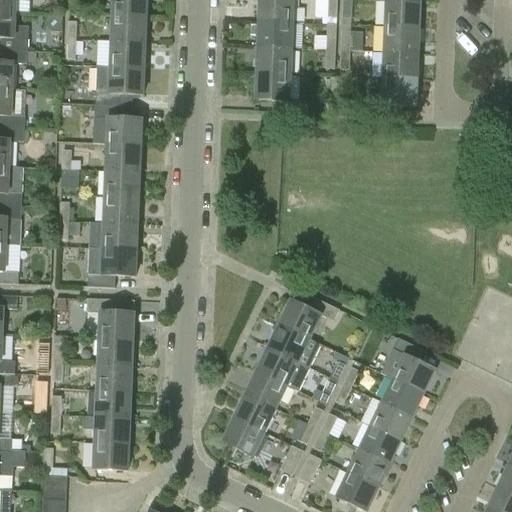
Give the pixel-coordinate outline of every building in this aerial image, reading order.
[(0,0),(0,12),(15,13),(15,0),(23,0),(30,0),(29,0),(0,0)] [(68,0),(68,9),(77,9),(77,0),(68,0)] [(112,0),(112,17),(146,18),(146,0),(112,0)] [(293,0),(260,0),(259,22),(293,24),(293,0)] [(328,0),(327,19),(322,19),(322,25),(327,25),(336,25),(337,0),(328,0)] [(342,0),(342,19),(352,19),(353,0),(349,0),(342,0)] [(386,27),(420,29),(421,3),(387,2),(386,27)] [(15,13),(0,12),(0,39),(1,40),(0,52),(28,53),(29,28),(14,28),(15,13)] [(111,43),(145,44),(146,18),(112,17),(111,43)] [(293,24),(259,22),(258,48),(292,50),(293,24)] [(77,23),(67,23),(67,41),(76,41),(77,23)] [(326,51),(335,52),(336,25),(327,25),(326,51)] [(420,29),(386,27),(385,54),(418,55),(420,29)] [(351,35),(341,34),(341,52),(350,52),(351,35)] [(66,60),(75,61),(76,41),(67,41),(66,60)] [(110,68),(144,70),(145,44),(111,43),(110,68)] [(292,50),(258,48),(257,75),(291,76),(292,50)] [(325,70),(335,70),(335,52),(326,51),(325,70)] [(0,90),(11,91),(12,65),(27,66),(27,63),(36,64),(36,54),(28,53),(0,52),(0,55),(0,90)] [(340,71),(349,71),(350,52),(341,52),(340,71)] [(418,55),(385,54),(383,80),(417,81),(418,55)] [(144,70),(110,68),(110,69),(97,68),(95,107),(122,108),(123,96),(143,97),(144,70)] [(291,76),(257,75),(256,101),(276,102),(276,115),(303,116),(303,103),(289,102),(291,76)] [(417,81),(383,80),(382,106),(369,106),(368,119),(395,121),(396,107),(416,108),(417,81)] [(11,91),(0,90),(0,129),(25,131),(25,118),(10,118),(11,91)] [(107,146),(140,147),(141,121),(122,120),(122,108),(95,107),(93,145),(107,146)] [(0,168),(9,169),(9,168),(10,142),(29,143),(29,132),(25,132),(25,131),(0,129),(0,168)] [(106,172),(139,173),(140,147),(107,146),(106,172)] [(72,153),(62,152),(61,170),(71,171),(72,153)] [(9,169),(0,168),(0,207),(22,209),(23,169),(9,168),(9,169)] [(79,173),(71,172),(71,171),(61,170),(61,189),(78,190),(79,173)] [(105,198),(138,199),(139,173),(106,172),(105,198)] [(138,199),(105,198),(104,225),(137,226),(138,199)] [(69,205),(60,204),(59,223),(68,223),(69,205)] [(0,246),(5,247),(20,247),(22,209),(0,207),(0,246)] [(59,242),(68,242),(68,223),(59,223),(59,242)] [(137,226),(104,225),(103,251),(136,252),(137,226)] [(18,273),(4,273),(5,247),(0,246),(0,285),(18,286),(18,273)] [(115,290),(115,277),(135,278),(136,252),(103,251),(89,250),(87,289),(115,290)] [(0,297),(0,336),(2,337),(3,311),(17,311),(17,298),(0,297)] [(280,326),(310,341),(321,317),(334,322),(339,312),(314,300),(310,311),(291,302),(280,326)] [(87,314),(100,314),(99,340),(133,341),(134,315),(114,314),(114,302),(87,301),(87,314)] [(310,341),(280,326),(269,349),(299,364),(310,341)] [(2,337),(0,336),(0,375),(15,376),(15,363),(1,363),(2,337)] [(394,381),(424,395),(435,371),(417,362),(422,351),(397,339),(392,350),(405,357),(394,381)] [(98,366),(132,367),(133,341),(99,340),(98,366)] [(63,346),(55,346),(54,364),(63,364),(63,346)] [(299,364),(269,349),(257,373),(287,387),(299,364)] [(346,366),(338,362),(330,379),(338,383),(346,366)] [(53,383),(62,384),(63,364),(54,364),(53,383)] [(97,392),(131,393),(132,367),(98,366),(97,392)] [(359,373),(351,369),(343,385),(351,389),(359,373)] [(287,387),(257,373),(246,396),(276,411),(287,387)] [(0,414),(13,415),(15,376),(0,375),(0,414)] [(46,387),(47,378),(33,377),(32,387),(46,387)] [(321,396),(330,400),(338,383),(330,379),(321,396)] [(424,395),(394,381),(382,404),(412,419),(424,395)] [(335,403),(343,407),(351,389),(343,385),(335,403)] [(96,418),(130,419),(131,393),(97,392),(96,418)] [(276,411),(246,396),(235,420),(265,434),(276,411)] [(62,398),(52,398),(52,416),(61,416),(62,398)] [(371,428),(401,442),(412,419),(382,404),(371,428)] [(315,430),(324,413),(316,409),(307,426),(315,430)] [(337,419),(329,415),(321,432),(329,436),(329,437),(336,440),(339,434),(332,431),(337,419)] [(51,435),(60,436),(61,416),(52,416),(51,435)] [(95,444),(129,445),(130,419),(96,418),(96,419),(84,418),(84,431),(96,432),(95,444)] [(265,434),(235,420),(223,444),(253,458),(265,434)] [(299,443),(307,446),(315,430),(307,426),(299,443)] [(360,451),(390,466),(401,442),(371,428),(360,451)] [(321,453),(329,437),(329,436),(321,432),(313,449),(321,453)] [(0,453),(24,454),(24,453),(22,453),(23,442),(0,440),(0,453)] [(129,445),(95,444),(94,471),(128,472),(129,445)] [(292,477),(304,453),(292,447),(280,471),(292,477)] [(44,450),(43,469),(52,470),(53,450),(44,450)] [(390,466),(360,451),(348,475),(379,489),(390,466)] [(0,476),(11,477),(11,467),(21,468),(24,466),(24,454),(0,453),(0,476)] [(322,462),(310,456),(298,480),(310,486),(322,462)] [(511,466),(510,465),(499,489),(511,495),(511,466)] [(367,511),(379,489),(348,475),(337,498),(365,511),(367,511)] [(67,482),(68,478),(43,477),(43,489),(67,490),(67,482)] [(43,500),(66,502),(67,490),(43,489),(43,500)] [(511,511),(511,495),(499,489),(487,511),(511,511)] [(42,511),(65,511),(66,502),(43,500),(42,511)]
